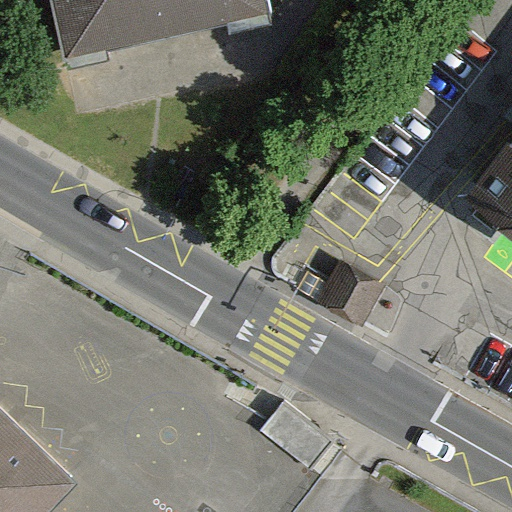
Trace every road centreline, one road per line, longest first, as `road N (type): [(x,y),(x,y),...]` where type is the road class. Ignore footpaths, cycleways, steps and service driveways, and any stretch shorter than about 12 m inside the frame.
road 1 (residential): [(205,292),(425,0)]
road 2 (secondary): [(511,470),(205,292)]
road 3 (secondary): [(205,292),(0,175)]
